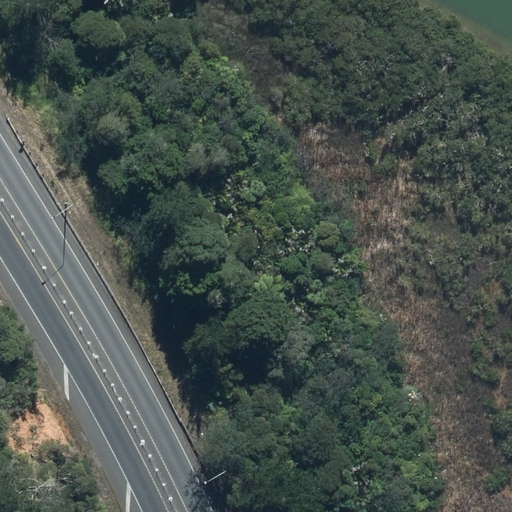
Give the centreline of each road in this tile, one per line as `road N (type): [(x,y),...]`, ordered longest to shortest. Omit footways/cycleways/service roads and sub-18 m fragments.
road 1 (primary): [(0,147),(120,354),(199,511)]
road 2 (primary): [(147,511),(76,362),(0,232)]
